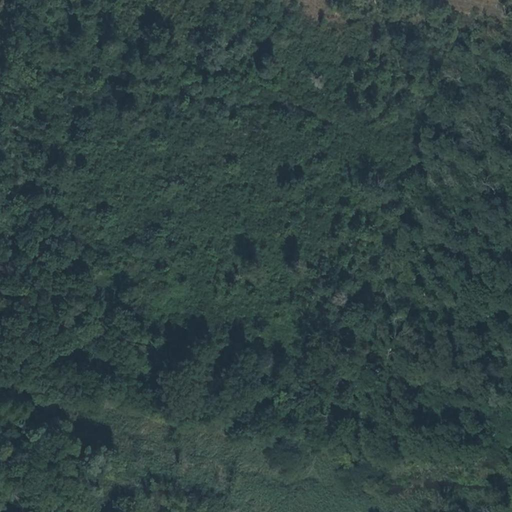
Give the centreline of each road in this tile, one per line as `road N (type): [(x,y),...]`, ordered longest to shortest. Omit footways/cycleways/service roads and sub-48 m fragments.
road 1 (track): [(0,290),(463,384),(487,350),(484,234),(511,171)]
road 2 (track): [(0,347),(149,388),(511,437)]
